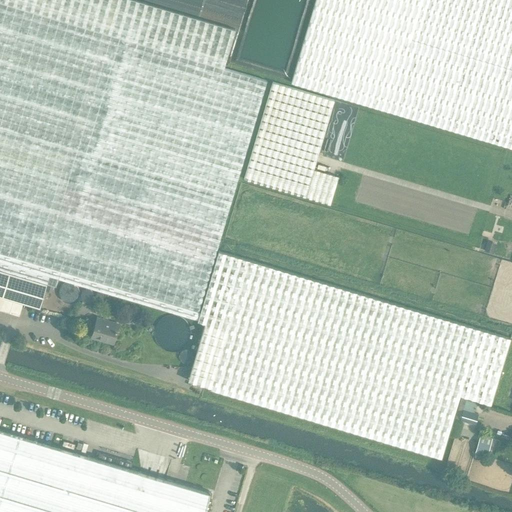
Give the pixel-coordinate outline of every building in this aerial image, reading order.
[(0,0),(0,269),(47,283),(55,285),(57,278),(198,319),(200,312),(198,311),(267,80),(224,67),(235,29),(135,0),(0,0)] [(511,147),(511,0),(315,0),(291,82),(511,147)] [(244,179),(330,204),(339,176),(314,169),(316,161),(334,100),(272,82),(244,179)] [(205,323),(188,380),(211,387),(211,388),(441,457),(460,395),(491,404),(510,338),(218,250),(218,251),(200,312),(198,319),(197,320),(205,323)] [(0,269),(0,309),(19,315),(23,303),(39,308),(47,283),(0,269)] [(91,336),(113,342),(118,325),(96,319),(91,336)] [(460,419),(475,423),(478,413),(463,409),(460,419)] [(451,434),(459,437),(463,423),(454,421),(451,434)] [(0,511),(203,511),(204,511),(206,511),(207,511),(211,502),(207,501),(209,494),(0,431),(0,511)] [(478,441),(475,452),(481,454),(482,451),(487,453),(490,444),(478,441)]
